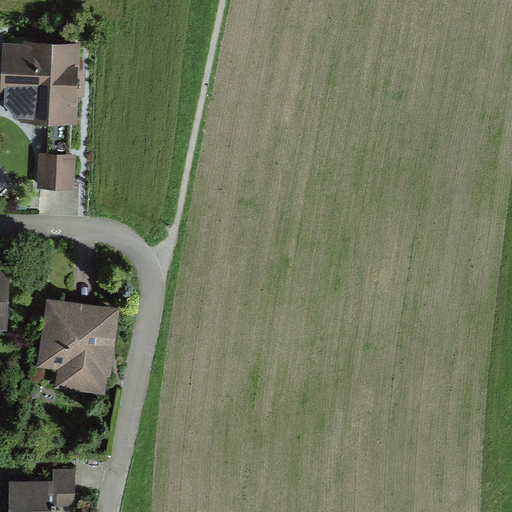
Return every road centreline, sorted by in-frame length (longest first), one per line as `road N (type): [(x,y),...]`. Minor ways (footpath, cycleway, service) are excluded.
road 1 (residential): [(107,511),(153,281),(106,233),(60,225)]
road 2 (track): [(222,0),(180,207),(153,281)]
